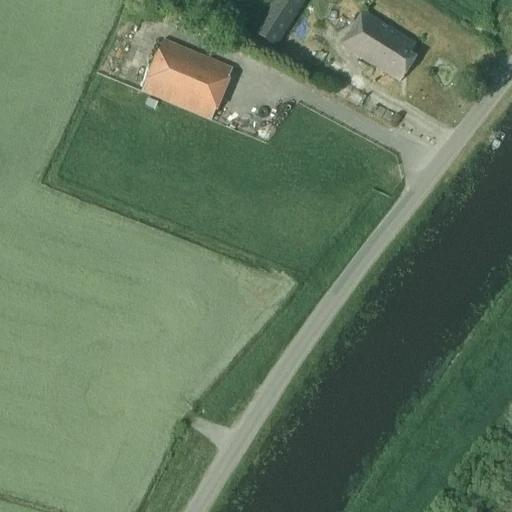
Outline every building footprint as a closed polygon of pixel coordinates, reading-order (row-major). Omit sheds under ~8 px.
[(273,0),(253,33),(277,48),(306,2),(302,0),(273,0)] [(397,73),(405,78),(415,59),(408,55),(414,44),(359,12),(336,51),(391,82),(397,73)] [(244,32),(240,40),(260,52),(265,45),(244,32)] [(141,92),(210,121),(233,69),(163,40),(141,92)] [(106,85),(103,94),(139,108),(142,100),(106,85)]
